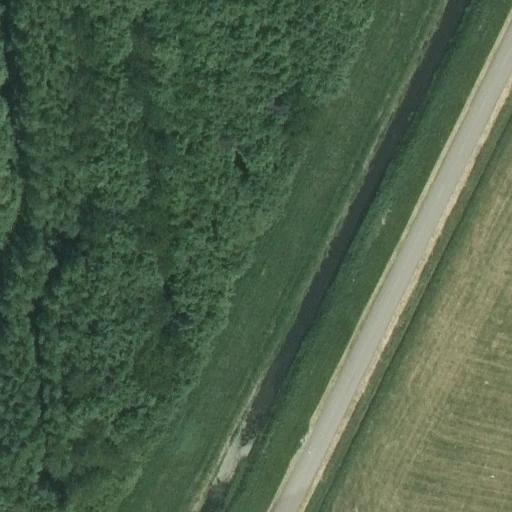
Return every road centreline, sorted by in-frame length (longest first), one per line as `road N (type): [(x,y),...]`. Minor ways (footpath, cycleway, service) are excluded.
road 1 (tertiary): [(285,511),(511,52)]
road 2 (track): [(13,0),(21,162),(0,286)]
